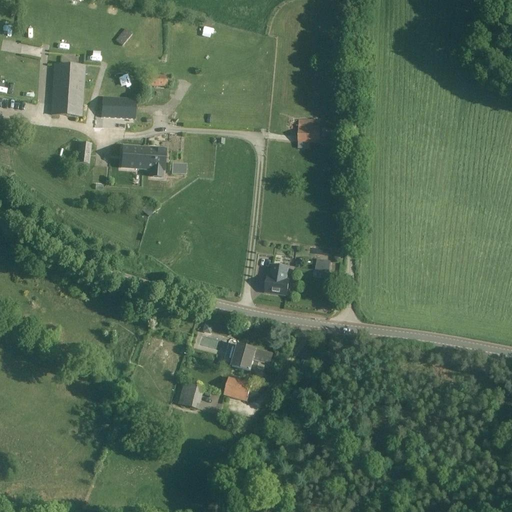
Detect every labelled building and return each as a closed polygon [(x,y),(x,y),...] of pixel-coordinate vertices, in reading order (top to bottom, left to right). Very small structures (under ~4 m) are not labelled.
[(91,0),(89,0),(88,7),(96,9),(98,2),(91,0)] [(107,4),(107,15),(117,15),(117,5),(107,4)] [(181,34),(182,24),(170,23),(169,33),(181,34)] [(125,29),(115,41),(122,47),(132,36),(125,29)] [(221,29),(218,38),(229,42),(232,33),(221,29)] [(23,39),(32,44),(36,35),(27,30),(23,39)] [(82,118),(85,67),(53,65),(50,116),(82,118)] [(146,77),(146,87),(171,88),(171,77),(146,77)] [(238,81),(238,90),(248,90),(248,81),(238,81)] [(102,98),(101,117),(135,120),(136,100),(102,98)] [(298,143),(319,143),(320,121),(298,121),(298,143)] [(79,144),(76,164),(89,166),(91,145),(79,144)] [(164,171),(165,151),(123,148),(122,169),(152,171),(151,178),(162,178),(162,171),(164,171)] [(169,175),(183,175),(183,164),(170,164),(169,175)] [(149,218),(158,208),(151,201),(141,211),(149,218)] [(317,261),(316,271),(329,273),(331,263),(317,261)] [(267,278),(265,294),(286,297),(289,281),(286,281),(287,276),(287,275),(288,269),(272,266),(271,271),(271,272),(270,278),(267,278)] [(273,356),(238,346),(232,367),(250,372),(253,360),(259,362),(258,369),(263,371),(265,363),(270,365),(273,356)] [(229,379),(224,397),(247,403),(252,385),(229,379)] [(177,405),(197,411),(204,389),(183,383),(177,405)]
